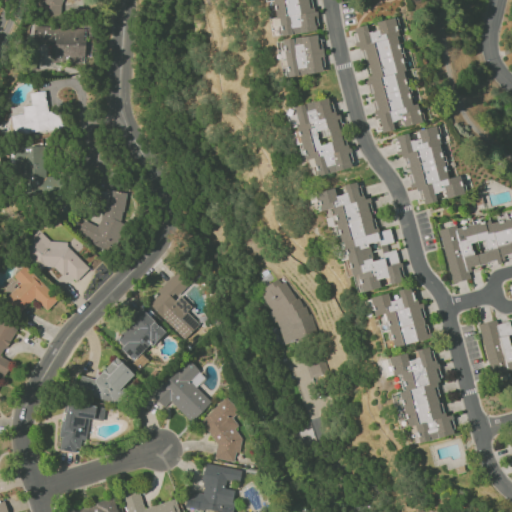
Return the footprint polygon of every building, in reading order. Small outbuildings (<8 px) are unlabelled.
[(75,0),(42,0),(39,13),(58,18),(62,0),(73,0),(76,1),(75,0)] [(273,0),(277,35),(314,31),(311,0),(273,0)] [(421,123),(417,103),(410,104),(394,18),(376,21),(377,30),(368,32),(366,25),(355,27),(358,45),(361,44),(375,119),(379,119),(381,131),(421,123)] [(52,63),(84,63),(85,28),(36,27),(36,37),(44,37),(44,39),(53,39),(52,63)] [(277,40),(281,77),(324,72),(319,35),(277,40)] [(30,93),(31,105),(22,106),(23,114),(11,115),(13,134),(62,129),(60,111),(47,112),(45,91),(30,93)] [(308,178),(350,168),(333,97),(291,107),(308,178)] [(464,194),(459,175),(447,178),(435,126),(415,131),(417,139),(410,141),(408,133),(395,136),(399,153),(404,152),(412,188),(419,186),(422,203),(464,194)] [(46,177),(44,146),(19,147),(21,194),(63,192),(62,176),(46,177)] [(356,294),(383,286),(382,283),(390,282),(390,284),(404,280),(396,249),(388,251),(386,244),(393,242),(390,228),(377,232),(368,197),(362,199),(358,182),(335,188),(335,187),(315,192),(320,211),(333,208),(356,294)] [(127,195),(107,188),(95,225),(82,220),(76,238),(115,251),(123,225),(118,223),(127,195)] [(440,230),(450,283),(471,279),(469,268),(503,261),(502,257),(511,254),(511,213),(495,217),(495,219),(440,230)] [(89,267),(40,227),(20,252),(41,269),(47,263),(63,276),(66,272),(77,281),(89,267)] [(13,277),(20,284),(6,298),(20,312),(34,298),(46,310),(58,298),(25,265),(13,277)] [(147,301),(182,339),(198,324),(186,311),(191,307),(179,294),(189,285),(178,273),(147,301)] [(258,291),(265,303),(269,314),(279,331),(283,345),(317,335),(315,328),(282,275),(258,291)] [(429,338),(421,302),(415,304),(412,287),(397,290),(399,298),(390,301),(388,293),(370,297),(373,314),(384,312),(392,346),(429,338)] [(164,332),(144,310),(113,338),(134,361),(164,332)] [(478,324),(490,377),(511,372),(511,328),(510,321),(497,324),(496,320),(478,324)] [(454,435),(451,415),(442,416),(436,380),(438,380),(433,347),(416,349),(417,358),(407,360),(406,353),(389,356),(392,376),(399,375),(402,391),(391,393),(394,413),(403,411),(405,427),(413,425),(416,441),(454,435)] [(330,375),(321,352),(290,364),(304,400),(314,396),(309,383),(330,375)] [(135,375),(115,356),(85,387),(105,406),(135,375)] [(8,358),(0,358),(0,376),(8,376),(8,358)] [(211,402),(196,387),(205,377),(187,359),(151,395),(164,408),(170,401),(191,422),(211,402)] [(58,449),(79,452),(81,440),(85,441),(88,419),(103,420),(104,407),(65,402),(58,449)] [(241,470),(205,463),(199,493),(187,490),(185,506),(217,511),(232,511),(235,501),(227,499),(230,483),(239,484),(241,470)] [(143,508),(139,493),(123,497),(126,511),(178,511),(175,499),(143,508)] [(69,511),(117,511),(114,498),(69,510),(69,511)]
